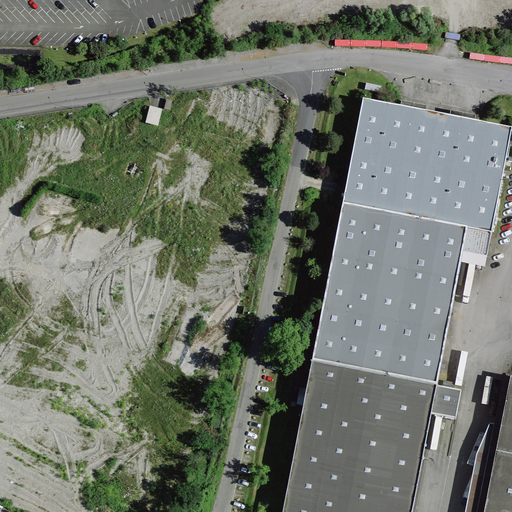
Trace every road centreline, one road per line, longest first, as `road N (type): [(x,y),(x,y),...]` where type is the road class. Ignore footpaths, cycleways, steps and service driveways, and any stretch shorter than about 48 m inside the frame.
road 1 (residential): [(309,61),(312,97),(220,511)]
road 2 (residential): [(309,61),(0,107)]
